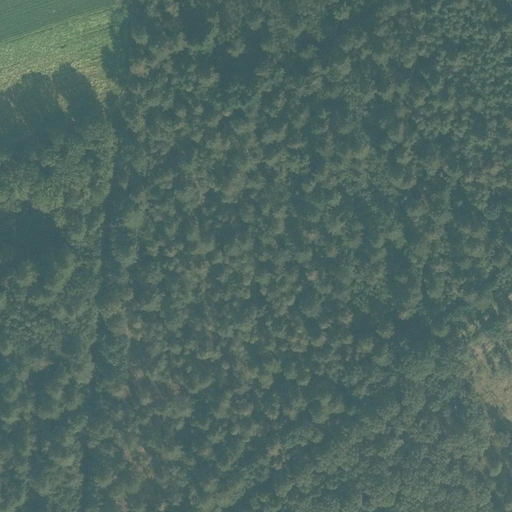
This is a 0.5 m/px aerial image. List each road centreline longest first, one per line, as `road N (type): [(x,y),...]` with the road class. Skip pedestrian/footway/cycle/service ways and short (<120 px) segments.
road 1 (track): [(511,298),(224,511)]
road 2 (track): [(106,185),(91,356)]
road 3 (track): [(91,356),(72,511)]
road 4 (track): [(119,102),(0,142)]
